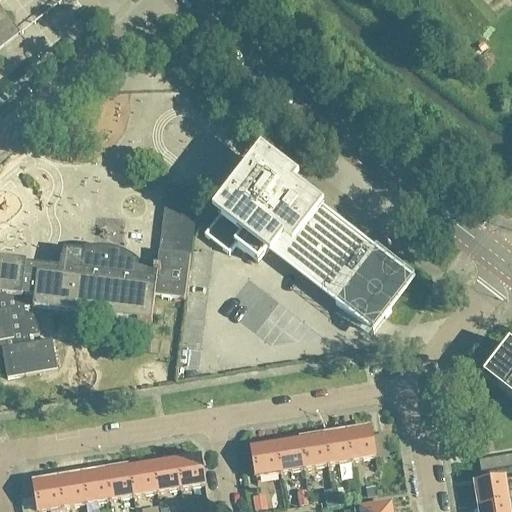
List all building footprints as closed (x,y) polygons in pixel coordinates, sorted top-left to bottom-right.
[(21,35),(0,8),(0,49),(19,35),(20,36),(21,35)] [(299,183),(261,153),(213,216),(218,220),(205,237),(229,255),(236,247),(258,265),(265,256),(270,260),(283,243),(293,251),(294,249),(315,265),(347,290),(335,305),(373,335),(378,328),(391,312),(386,309),(406,282),(375,258),(379,254),(346,228),(295,188),(299,183)] [(155,298),(185,301),(190,259),(190,257),(159,254),(158,255),(159,255),(159,256),(157,271),(145,269),(135,261),(123,254),(111,250),(98,249),(84,251),(84,252),(85,252),(85,253),(64,251),(64,252),(59,269),(26,265),(26,264),(0,260),(0,357),(4,357),(8,381),(57,372),(52,341),(41,343),(36,314),(29,316),(28,308),(33,307),(33,310),(35,310),(35,308),(138,320),(137,322),(152,324),(155,298)] [(511,348),(509,347),(510,346),(509,345),(483,378),(484,379),(485,378),(511,399),(511,348)] [(375,460),(370,429),(346,433),(351,464),(375,460)] [(351,464),(346,433),(322,436),(327,468),(351,464)] [(327,468),(322,436),(299,440),(304,472),(327,468)] [(304,472),(299,440),(275,444),(280,476),(304,472)] [(280,476),(275,444),(251,448),(256,480),(280,476)] [(205,488),(200,456),(176,460),(181,492),(205,488)] [(510,469),(508,457),(501,458),(503,470),(510,469)] [(503,470),(501,458),(493,459),(495,471),(503,470)] [(495,471),(493,459),(486,460),(488,472),(495,471)] [(181,492),(176,460),(152,464),(157,496),(181,492)] [(488,472),(486,460),(478,462),(480,474),(488,472)] [(157,496),(152,464),(128,468),(133,500),(157,496)] [(133,500),(128,468),(105,472),(110,503),(133,500)] [(110,503),(105,472),(81,476),(86,507),(110,503)] [(86,507),(81,476),(57,479),(62,511),(86,507)] [(56,511),(62,511),(57,479),(33,483),(37,511),(56,511)] [(509,504),(505,479),(474,485),(478,509),(509,504)] [(377,498),(376,489),(366,491),(368,500),(377,498)] [(297,493),(299,508),(309,506),(306,492),(297,493)] [(327,511),(335,509),(333,495),(332,492),(324,493),(327,511)] [(333,495),(335,509),(346,508),(344,494),(333,495)] [(265,497),(253,499),(254,511),(262,511),(268,511),(265,497)] [(207,511),(206,503),(198,504),(199,511),(207,511)]
